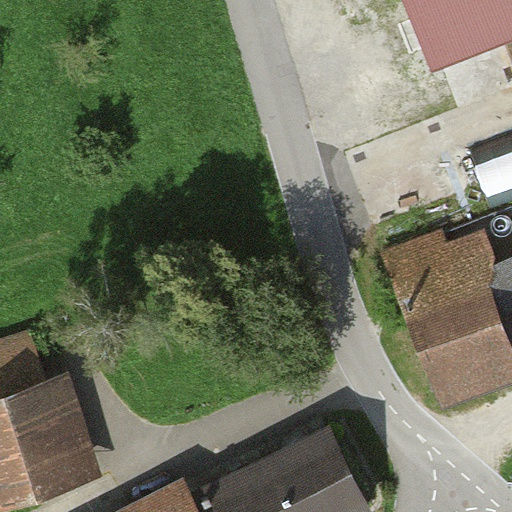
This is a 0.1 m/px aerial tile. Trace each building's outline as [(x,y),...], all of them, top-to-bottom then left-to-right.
[(511,0),(431,0),(448,42),(511,16),(511,0)] [(495,187),(511,180),(511,141),(482,154),(495,187)] [(511,242),(473,261),(460,236),(386,272),(450,403),(511,372),(511,360),(504,344),(511,340),(511,242)] [(0,362),(36,358),(33,332),(0,336),(0,362)] [(0,495),(84,472),(59,380),(0,396),(0,495)] [(341,511),(356,504),(315,429),(177,504),(169,490),(129,511),(341,511)]
